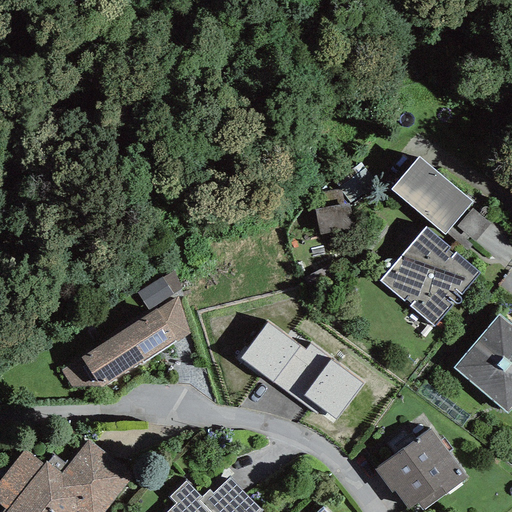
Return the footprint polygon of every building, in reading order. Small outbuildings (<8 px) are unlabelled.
[(390,189),(444,235),(473,202),(419,156),(390,189)] [(318,204),(322,228),(352,223),(348,199),(318,204)] [(475,242),(491,224),(472,208),(457,226),(475,242)] [(459,297),(479,272),(426,226),(379,281),(434,327),(454,303),(455,304),(457,304),(460,304),(461,302),(461,301),(461,299),(459,297)] [(173,294),(181,289),(173,271),(163,278),(173,294)] [(137,293),(148,311),(173,294),(163,278),(162,276),(137,293)] [(177,343),(190,334),(177,297),(156,310),(156,309),(61,371),(71,387),(99,386),(100,388),(175,341),(177,343)] [(511,407),(511,326),(498,315),(453,368),(506,414),(511,407)] [(240,358),(317,415),(322,409),(336,420),(363,383),(310,343),(305,349),(268,322),(240,358)] [(418,503),(423,510),(467,478),(430,428),(374,470),(392,494),(394,492),(408,510),(418,503)] [(77,511),(105,511),(135,475),(88,440),(67,465),(54,455),(48,463),(46,462),(44,464),(26,449),(0,481),(0,505),(4,509),(1,511),(77,511)] [(259,511),(261,511),(229,478),(212,493),(210,490),(202,498),(185,481),(168,497),(175,504),(166,511),(259,511)]
